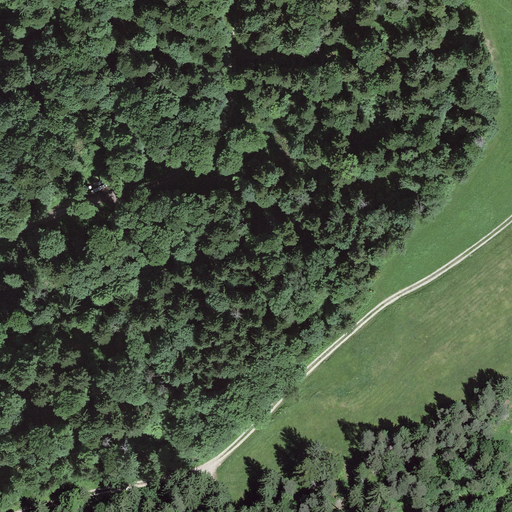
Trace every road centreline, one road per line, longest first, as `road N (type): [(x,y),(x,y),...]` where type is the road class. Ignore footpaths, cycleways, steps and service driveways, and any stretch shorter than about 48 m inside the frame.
road 1 (track): [(20,511),(210,465),(354,326),(511,220)]
road 2 (track): [(239,0),(231,100),(207,152),(182,171),(0,238)]
